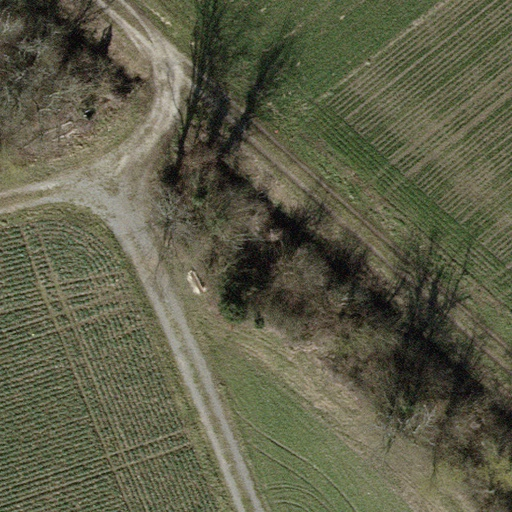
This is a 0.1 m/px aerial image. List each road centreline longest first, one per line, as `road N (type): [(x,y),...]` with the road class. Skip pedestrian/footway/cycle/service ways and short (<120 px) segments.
road 1 (track): [(98,0),(266,132),(511,356)]
road 2 (track): [(249,511),(114,173)]
road 3 (track): [(266,132),(0,204)]
